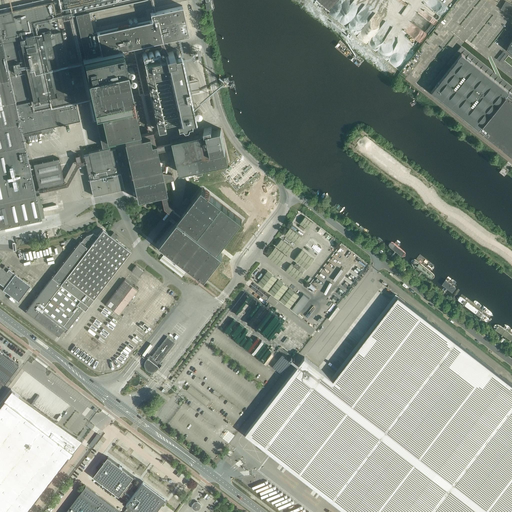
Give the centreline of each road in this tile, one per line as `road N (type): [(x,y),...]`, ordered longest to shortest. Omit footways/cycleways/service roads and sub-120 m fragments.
road 1 (tertiary): [(261,511),(0,313)]
road 2 (unclassified): [(511,362),(305,203)]
road 3 (unknown): [(298,287),(326,249),(323,238),(311,234),(279,272)]
